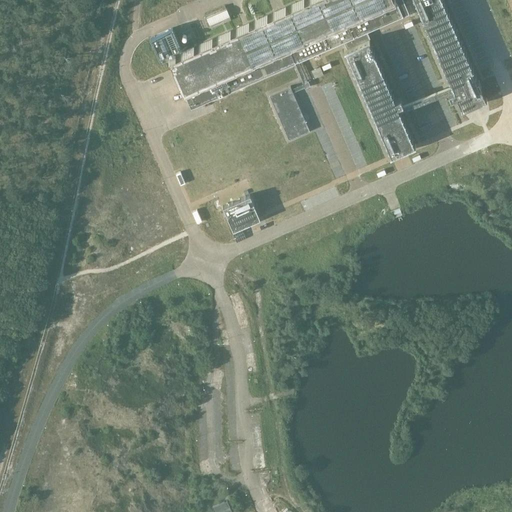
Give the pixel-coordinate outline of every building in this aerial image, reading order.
[(172,27),(150,36),(159,56),(160,55),(163,62),(169,59),(184,91),(191,108),(295,63),(304,82),(307,81),(298,61),(318,53),(322,63),(328,60),(324,50),(402,17),(408,14),(404,3),(402,0),(298,0),(182,51),(172,27)] [(414,0),(451,84),(445,87),(447,92),(450,97),(456,95),(457,96),(462,108),(485,98),(480,86),(442,0),(414,0)] [(368,39),(345,49),(391,155),(414,145),(399,111),(447,92),(445,87),(402,104),(400,98),(394,100),(368,39)] [(290,86),(269,95),(289,139),(309,130),(293,92),(304,87),(305,88),(310,86),(308,80),(307,81),(304,82),(302,83),(303,84),(291,89),(290,86)] [(249,196),(222,207),(232,231),(260,220),(249,196)] [(214,511),(230,511),(231,511),(227,501),(212,507),(214,511)]
